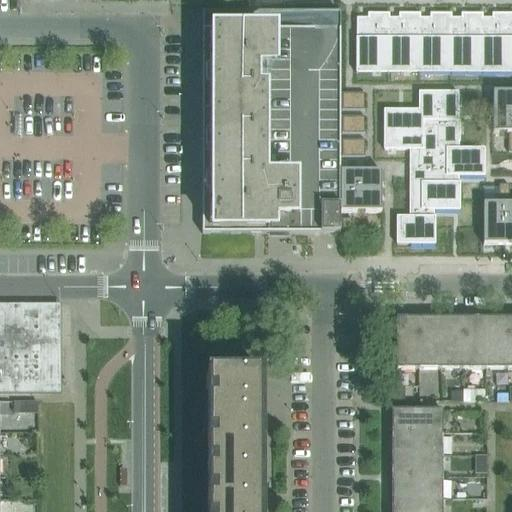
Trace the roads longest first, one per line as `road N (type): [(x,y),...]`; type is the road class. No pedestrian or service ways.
road 1 (residential): [(144,287),(144,28),(0,28)]
road 2 (tertiary): [(141,511),(144,287)]
road 3 (residential): [(323,511),(323,287)]
road 4 (unclassified): [(511,285),(323,287)]
road 5 (unclassified): [(323,287),(144,287)]
road 6 (tertiary): [(0,287),(144,287)]
